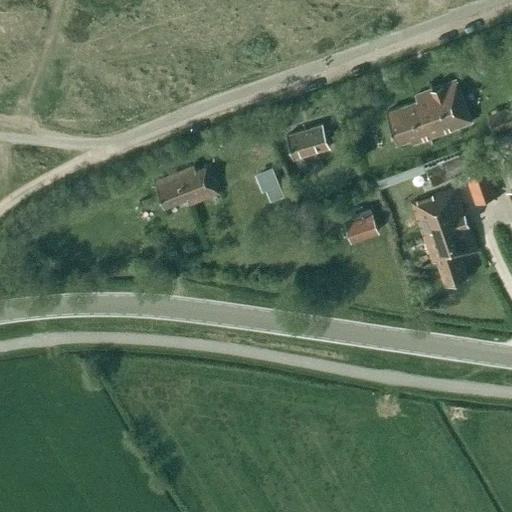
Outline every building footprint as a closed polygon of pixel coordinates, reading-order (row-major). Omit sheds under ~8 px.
[(415,93),(417,99),(386,110),(397,141),(410,136),(412,142),(471,119),(455,78),(415,93)] [(511,103),(487,112),(493,128),(511,121),(511,103)] [(293,155),(329,144),(322,122),(286,133),(293,155)] [(433,183),(483,161),(476,145),(426,167),(433,183)] [(220,189),(210,162),(195,168),(193,162),(153,179),(164,206),(187,196),(189,202),(220,189)] [(272,166),(260,171),(271,197),(282,192),(272,166)] [(486,169),(468,175),(476,199),(494,193),(486,169)] [(436,258),(445,282),(467,274),(460,254),(477,248),(455,184),(411,200),(431,259),(436,258)] [(377,229),(370,206),(350,213),(352,218),(345,221),(351,238),(377,229)]
